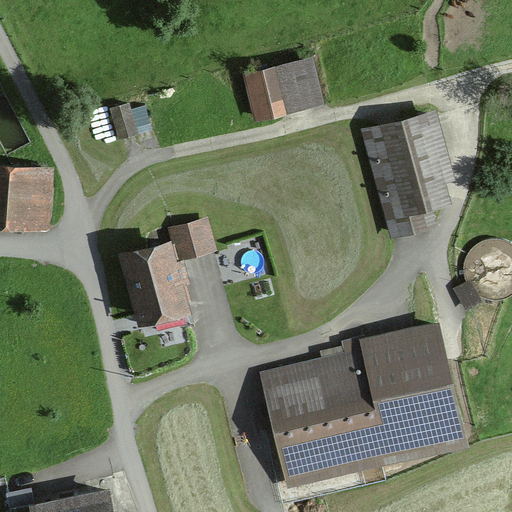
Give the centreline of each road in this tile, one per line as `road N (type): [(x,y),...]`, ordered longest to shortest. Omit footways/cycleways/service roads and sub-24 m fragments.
road 1 (unclassified): [(148,511),(71,183),(0,38)]
road 2 (track): [(511,66),(145,158),(109,190),(85,233)]
